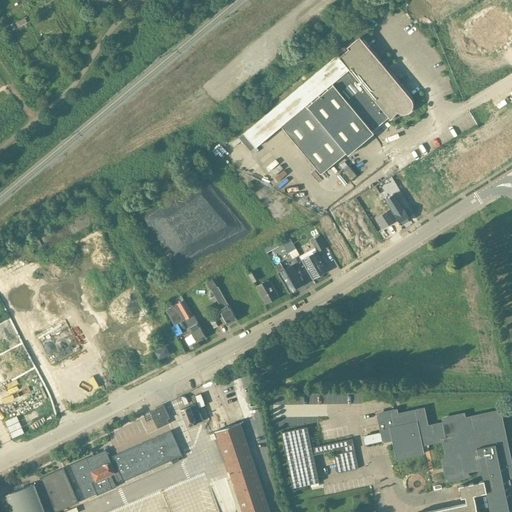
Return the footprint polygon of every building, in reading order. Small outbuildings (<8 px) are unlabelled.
[(511,44),(503,20),(502,20),(494,0),(460,0),(495,93),(511,119),(511,44)] [(411,100),(411,99),(359,36),(346,47),(348,49),(338,57),(388,118),(390,120),(397,112),(398,113),(400,114),(402,114),(403,114),(405,114),(406,114),(407,113),(408,113),(410,111),(411,110),(412,109),(412,107),(412,106),(413,106),(413,105),(413,104),(412,103),(412,102),(412,101),(411,100)] [(347,156),(373,134),(371,132),(388,118),(338,57),(337,56),(238,138),(249,153),(280,127),(320,175),(346,154),(347,156)] [(231,152),(241,143),(238,138),(227,147),(231,152)] [(454,165),(462,160),(456,150),(448,155),(454,165)] [(342,171),(350,180),(355,176),(347,167),(342,171)] [(403,172),(394,175),(397,182),(406,179),(403,172)] [(374,188),(363,193),(366,201),(378,196),(374,188)] [(415,189),(404,196),(417,217),(427,210),(415,189)] [(394,194),(385,200),(401,225),(410,219),(394,194)] [(376,218),(383,229),(395,222),(388,211),(376,218)] [(288,235),(281,239),(282,242),(281,242),(282,243),(287,253),(289,252),(296,248),(291,240),(288,235)] [(312,278),(326,270),(317,253),(326,247),(320,236),(311,241),(315,249),(314,249),(304,255),(306,258),(302,260),(312,278)] [(280,263),(274,266),(288,292),(303,284),(293,265),(284,270),(280,263)] [(250,273),(254,282),(261,279),(256,270),(250,273)] [(257,285),(266,304),(281,297),(272,278),(257,285)] [(218,308),(227,325),(236,320),(218,286),(217,287),(213,279),(207,282),(220,307),(218,308)] [(205,337),(197,320),(196,321),(193,315),(192,316),(184,300),(166,310),(174,326),(184,320),(196,342),(205,337)] [(169,353),(166,346),(155,351),(159,358),(169,353)] [(181,410),(188,427),(203,422),(196,404),(181,410)] [(159,410),(152,413),(158,427),(167,423),(165,419),(167,418),(165,413),(166,412),(163,407),(158,409),(159,410)] [(307,427),(281,432),(293,488),(319,482),(313,455),(333,450),(338,473),(358,468),(354,449),(354,446),(384,440),(392,439),(396,459),(424,453),(422,444),(443,439),(447,459),(443,460),(447,479),(467,475),(466,471),(481,468),(483,480),(459,485),(461,497),(463,497),(464,503),(420,511),(477,511),(473,494),(486,492),(490,511),(504,511),(509,510),(507,503),(511,501),(511,470),(499,411),(464,418),(463,414),(443,418),(444,422),(427,426),(423,409),(397,414),(396,410),(378,414),(382,432),(311,447),(307,427)] [(13,437),(25,432),(18,415),(6,420),(13,437)] [(239,423),(215,431),(241,511),(269,511),(256,471),(253,462),(244,436),(239,423)] [(112,456),(114,460),(111,462),(106,450),(86,458),(70,465),(84,499),(96,493),(97,495),(116,487),(115,484),(182,455),(171,430),(112,456)] [(40,478),(54,511),(55,511),(78,502),(62,468),(40,478)] [(13,511),(45,511),(34,484),(7,494),(13,511)]
